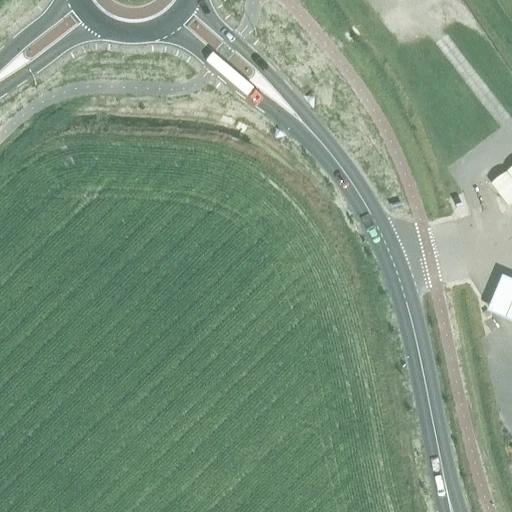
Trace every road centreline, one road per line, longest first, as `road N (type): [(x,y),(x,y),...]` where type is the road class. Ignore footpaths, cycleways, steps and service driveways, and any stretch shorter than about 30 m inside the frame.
road 1 (tertiary): [(456,511),(395,262),(372,216),(298,119)]
road 2 (tertiary): [(162,29),(298,119)]
road 3 (tertiary): [(298,119),(267,72),(195,0)]
